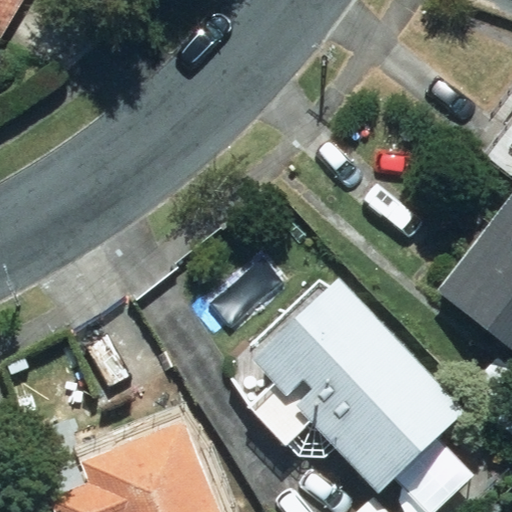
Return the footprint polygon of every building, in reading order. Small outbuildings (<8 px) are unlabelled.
[(0,0),(0,32),(11,40),(37,0),(0,0)] [(511,206),(450,285),(511,334),(511,206)] [(236,380),(303,450),(339,454),(354,439),(397,483),(482,402),(358,271),(338,290),(324,275),(239,355),(250,366),(236,380)] [(511,407),(499,420),(511,434),(511,407)] [(239,511),(201,413),(103,451),(117,489),(100,495),(106,511),(239,511)] [(401,511),(382,490),(357,511),(401,511)]
